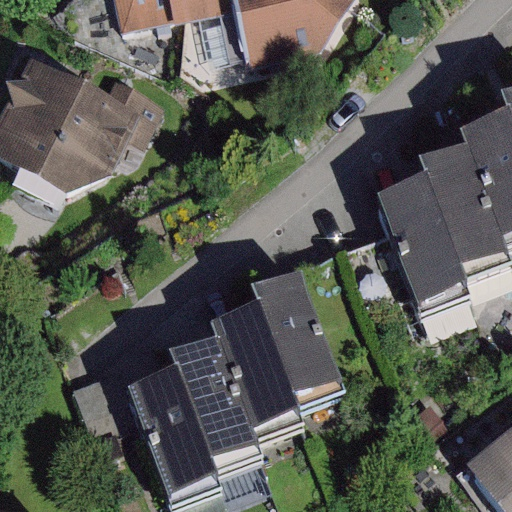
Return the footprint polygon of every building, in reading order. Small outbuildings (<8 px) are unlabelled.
[(120,0),(130,51),(232,32),(242,89),(333,73),(365,15),(362,0),(120,0)] [(140,130),(44,85),(0,176),(0,180),(68,211),(124,188),(140,130)] [(436,212),(393,227),(430,336),(476,320),(471,303),(511,289),(511,147),(469,163),(474,179),(430,194),(436,212)] [(187,404),(144,419),(175,511),(226,511),(228,511),(222,495),(276,477),(267,452),(308,439),(302,423),(350,406),(315,305),(265,322),(271,337),(220,354),(226,371),(181,386),(187,404)] [(511,511),(511,462),(479,484),(498,511),(511,511)]
